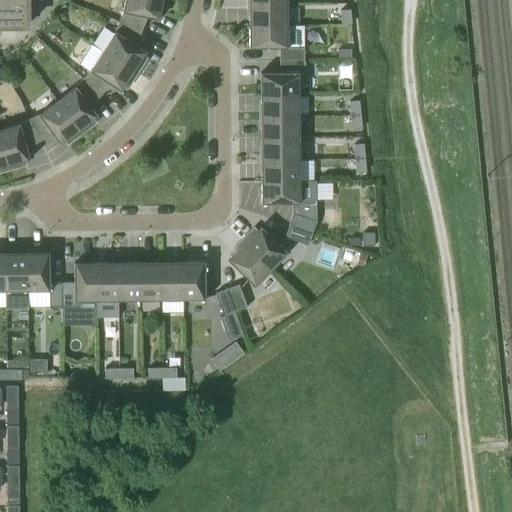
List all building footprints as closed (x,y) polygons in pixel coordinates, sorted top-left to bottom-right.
[(0,0),(0,26),(28,26),(28,18),(33,18),(34,18),(39,0),(0,0)] [(167,0),(125,0),(123,12),(118,23),(141,32),(147,17),(159,20),(160,14),(164,15),(167,0)] [(249,26),(288,26),(288,4),(249,5),(249,26)] [(342,25),(352,24),(350,10),(340,10),(342,25)] [(141,32),(118,23),(115,31),(102,51),(137,73),(147,58),(143,56),(146,51),(136,45),(141,32)] [(288,48),(288,26),(249,26),(249,36),(248,36),(248,37),(249,37),(249,48),(279,48),(279,60),(304,60),(304,47),(288,48)] [(351,49),(338,49),(338,57),(351,57),(351,49)] [(83,79),(101,95),(111,85),(121,91),(124,86),(128,88),(137,73),(102,51),(90,71),(83,79)] [(260,94),(299,94),(299,72),(304,72),(304,60),(279,60),(280,72),(260,73),(260,84),(259,84),(259,85),(260,85),(260,94)] [(91,106),(101,95),(83,79),(76,86),(57,100),(82,133),(96,123),(93,120),(98,116),(91,106)] [(261,116),(299,116),(299,94),(260,94),(261,116)] [(82,133),(57,100),(38,115),(29,119),(40,141),(53,135),(61,144),(65,141),(68,144),(82,133)] [(350,116),(360,115),(359,101),(349,102),(350,116)] [(360,115),(350,116),(351,130),(361,129),(360,115)] [(261,138),(299,138),(299,116),(261,116),(261,138)] [(40,141),(29,119),(20,124),(0,129),(0,140),(9,170),(26,165),(24,161),(30,160),(27,148),(40,141)] [(261,160),(300,159),(299,138),(261,138),(261,160)] [(0,172),(9,170),(0,140),(0,172)] [(354,159),(364,158),(363,144),(353,145),(354,159)] [(364,158),(354,159),(355,173),(365,172),(364,158)] [(261,182),(300,181),(300,159),(261,160),(261,182)] [(300,181),(261,182),(261,191),(260,191),(260,192),(261,192),(262,204),(316,203),(316,181),(300,181)] [(289,225),(313,233),(317,221),(293,213),(289,225)] [(309,245),(313,233),(289,225),(285,237),(309,245)] [(242,241),(271,270),(288,253),(261,227),(257,231),(254,228),(242,241)] [(363,246),(375,246),(375,232),(363,232),(363,246)] [(255,286),(271,270),(242,241),(229,253),(232,256),(228,260),(255,286)] [(62,307),(62,282),(50,282),(49,252),(38,253),(38,251),(37,251),(37,253),(28,253),(28,291),(50,291),(50,307),(62,307)] [(28,291),(28,253),(6,253),(6,291),(6,309),(28,308),(28,291)] [(367,255),(360,253),(356,264),(363,267),(367,255)] [(183,262),(184,300),(205,300),(205,261),(194,262),(194,260),(192,260),(192,262),(183,262)] [(75,301),(96,301),(96,263),(87,263),(87,261),(85,261),(85,263),(74,263),(74,282),(62,282),(62,307),(75,307),(75,301)] [(96,301),(118,301),(118,262),(96,263),(96,301)] [(118,301),(140,301),(140,262),(118,262),(118,301)] [(140,301),(162,300),(161,262),(140,262),(140,301)] [(162,300),(184,300),(183,262),(161,262),(162,300)] [(227,288),(236,312),(247,308),(239,284),(227,288)] [(224,316),(236,312),(227,288),(215,293),(224,316)] [(243,334),(235,312),(224,316),(220,317),(228,340),(243,334)] [(244,353),(236,341),(212,359),(220,370),(244,353)] [(46,359),(29,359),(29,372),(47,372),(46,359)] [(120,379),(119,369),(105,369),(105,379),(120,379)] [(134,369),(119,369),(120,379),(134,379),(134,369)] [(163,379),(163,369),(149,369),(149,379),(163,379)] [(177,369),(163,369),(163,379),(177,379),(177,369)] [(21,370),(7,370),(7,380),(22,380),(21,370)] [(18,386),(6,386),(6,408),(18,408),(18,386)] [(19,448),(18,426),(6,426),(7,448),(19,448)] [(19,488),(19,466),(7,466),(7,488),(19,488)]
